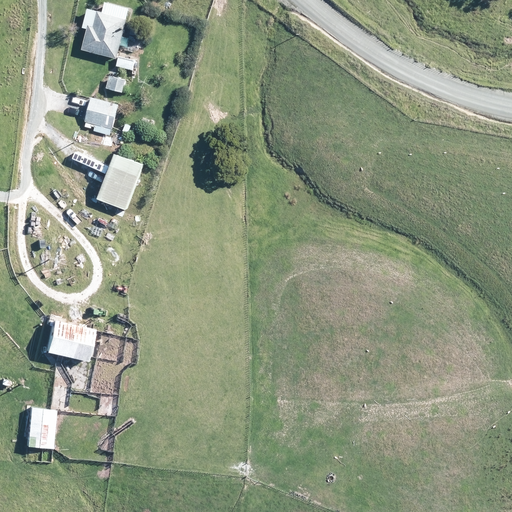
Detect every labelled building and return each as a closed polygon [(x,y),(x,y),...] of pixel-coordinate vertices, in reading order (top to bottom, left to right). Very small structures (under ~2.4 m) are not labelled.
[(116,61),(118,55),(121,46),(130,48),(133,37),(126,34),(134,11),(106,2),(103,13),(89,9),(83,29),(88,30),(82,49),(116,61)] [(124,94),(134,70),(117,63),(107,87),(124,94)] [(115,104),(92,99),(86,122),(109,128),(115,104)] [(144,165),(116,154),(99,200),(126,211),(144,165)] [(92,330),(52,320),(44,352),(84,362),(92,330)] [(55,411),(31,408),(26,448),(51,451),(55,411)]
